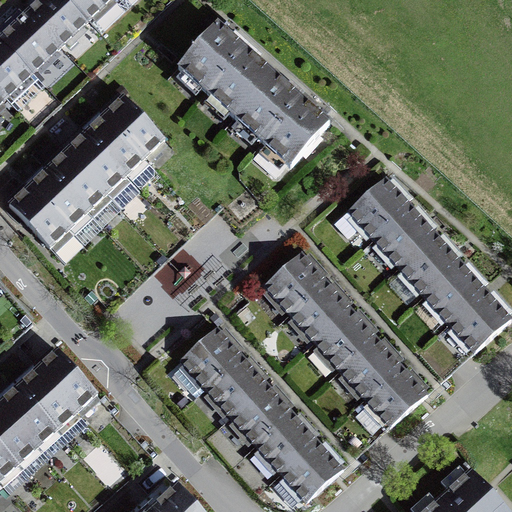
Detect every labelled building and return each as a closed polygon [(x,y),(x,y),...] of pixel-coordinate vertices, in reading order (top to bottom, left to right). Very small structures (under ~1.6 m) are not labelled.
[(39,0),(27,12),(61,48),(89,23),(67,0),(39,0)] [(67,0),(89,23),(112,0),(67,0)] [(0,37),(0,38),(34,74),(61,48),(27,12),(13,25),(0,37)] [(270,71),(217,25),(177,70),(265,147),(256,158),(278,177),(287,166),(291,169),(331,124),(270,71)] [(0,94),(6,100),(34,74),(0,38),(0,94)] [(105,116),(146,160),(165,142),(124,99),(114,108),(105,116)] [(85,135),(126,179),(146,160),(105,116),(96,125),(85,135)] [(67,152),(108,196),(126,179),(85,135),(76,143),(67,152)] [(48,170),(89,214),(108,196),(67,152),(59,160),(48,170)] [(28,188),(70,232),(89,214),(48,170),(38,179),(28,188)] [(349,213),(373,241),(411,208),(398,193),(386,180),(349,213)] [(70,232),(28,188),(21,195),(9,207),(50,250),(70,232)] [(411,208),(373,241),(399,270),(436,237),(423,222),(411,208)] [(436,237),(399,270),(424,298),(461,265),(449,252),(436,237)] [(264,288),(290,316),(327,283),(316,270),(302,255),(264,288)] [(461,265),(424,298),(448,326),(486,293),(473,278),(461,265)] [(327,283),(290,316),(315,345),(352,312),(339,297),(327,283)] [(486,293),(448,326),(474,356),(511,322),(498,307),(486,293)] [(352,312),(315,345),(340,373),(377,340),(363,324),(352,312)] [(205,391),(243,358),(230,345),(217,329),(180,362),(205,391)] [(377,340),(340,373),(365,401),(402,368),(389,353),(377,340)] [(48,360),(38,370),(78,415),(98,397),(58,352),(48,360)] [(256,373),(243,358),(205,391),(230,419),(268,386),(256,373)] [(402,368),(365,401),(390,430),(428,397),(415,383),(402,368)] [(58,432),(78,415),(38,370),(28,379),(18,387),(58,432)] [(280,400),(268,386),(230,419),(255,447),(293,414),(280,400)] [(0,405),(39,449),(58,432),(18,387),(8,396),(0,402),(0,405)] [(0,445),(19,467),(39,449),(0,405),(0,445)] [(304,427),(293,414),(255,447),(281,476),(318,443),(304,427)] [(331,457),(318,443),(281,476),(307,505),(344,472),(331,457)] [(0,482),(19,467),(0,445),(0,482)] [(425,511),(507,511),(471,472),(425,511)] [(199,511),(177,487),(148,511),(199,511)]
